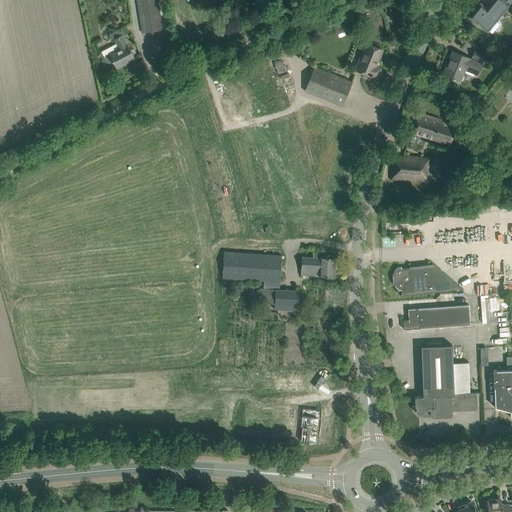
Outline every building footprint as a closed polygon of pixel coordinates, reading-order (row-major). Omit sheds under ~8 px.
[(136,0),(142,32),(161,29),(156,0),(136,0)] [(480,4),(470,17),(488,32),(506,8),(509,5),(507,3),(503,0),(494,0),(487,9),(480,4)] [(337,34),(349,29),(344,18),(332,23),(337,34)] [(126,42),(121,34),(119,29),(109,35),(112,41),(114,40),(118,47),(103,55),(108,63),(112,61),(112,62),(113,61),(117,68),(134,59),(126,42)] [(366,43),(356,70),(372,76),(372,75),(377,77),(380,69),(376,67),(378,61),(376,60),(381,49),(366,43)] [(472,59),(453,51),(444,74),(461,81),(466,69),(479,74),(483,63),(488,65),(491,57),(475,50),(472,59)] [(342,106),(352,82),(314,67),(305,91),(342,106)] [(440,121),(417,112),(410,131),(448,145),(454,128),(439,122),(440,121)] [(392,156),(391,179),(428,182),(430,158),(392,156)] [(220,189),(222,205),(226,204),(229,221),(239,219),(235,187),(220,189)] [(282,277),(283,246),(226,244),(225,268),(266,269),(266,276),(282,277)] [(320,252),(313,252),(312,258),(301,257),(300,275),(334,277),(335,258),(320,257),(320,252)] [(394,274),(392,273),(394,285),(395,284),(395,286),(399,290),(402,290),(400,296),(461,289),(433,264),(412,266),(409,266),(409,268),(402,269),(401,267),(397,267),(394,271),(394,274)] [(276,293),(277,278),(264,277),(263,292),(276,293)] [(277,299),(302,300),(302,282),(278,281),(277,299)] [(266,309),(280,310),(280,301),(266,300),(266,309)] [(405,329),(404,329),(404,330),(470,326),(469,305),(408,309),(409,320),(406,321),(404,323),(405,329)] [(509,324),(498,324),(498,334),(508,334),(509,324)] [(222,355),(236,356),(237,329),(223,328),(222,355)] [(452,345),(437,346),(439,417),(450,416),(451,416),(452,415),(452,414),(452,413),(452,411),(475,410),(476,409),(477,409),(477,408),(477,407),(476,393),(454,394),(452,345)] [(439,417),(437,346),(421,347),(423,397),(415,397),(415,406),(417,408),(416,409),(416,410),(416,411),(416,412),(416,413),(417,413),(417,414),(418,414),(419,414),(420,414),(421,414),(422,413),(426,417),(439,417)] [(207,359),(206,376),(251,378),(252,361),(207,359)] [(325,361),(253,361),(254,381),(325,380),(325,361)] [(508,369),(493,370),(494,407),(509,411),(509,413),(509,414),(510,415),(510,417),(511,418),(511,419),(511,418),(511,366),(508,366),(508,369)] [(243,418),(244,404),(241,404),(241,388),(233,388),(232,417),(243,418)] [(276,390),(252,388),(250,417),(282,419),(283,395),(275,395),(276,390)] [(304,398),(302,424),(311,424),(311,429),(321,429),(322,399),(304,398)] [(500,498),(487,499),(488,511),(510,511),(509,504),(501,505),(500,498)] [(476,511),(471,501),(457,507),(458,511),(476,511)]
